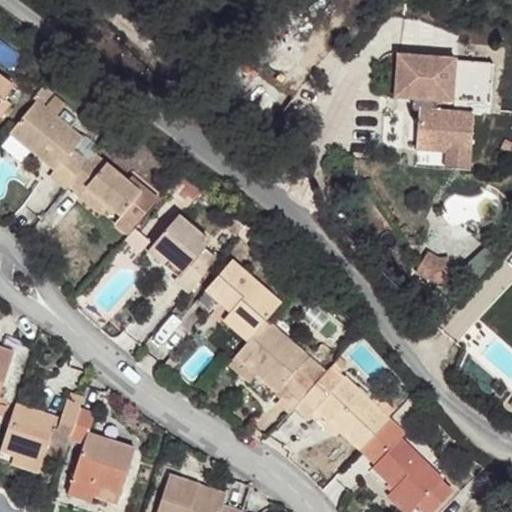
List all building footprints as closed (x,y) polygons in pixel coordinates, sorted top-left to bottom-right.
[(466,54),(410,46),(403,89),(421,90),(434,91),(432,102),(428,101),(428,105),(423,140),(454,145),(455,139),(479,142),(484,105),(444,102),(445,92),(460,95),(466,54)] [(0,128),(10,113),(5,108),(14,94),(0,82),(0,128)] [(434,91),(421,90),(419,105),(428,105),(428,101),(432,102),(434,91)] [(72,193),(93,167),(77,153),(81,148),(85,141),(42,103),(14,137),(60,174),(56,180),(72,193)] [(479,142),(455,139),(454,145),(451,163),(475,166),(479,142)] [(93,167),(98,162),(81,148),(77,153),(93,167)] [(132,243),(164,204),(138,182),(131,188),(98,162),(93,167),(72,193),(84,204),(92,196),(113,212),(125,223),(121,233),(132,243)] [(185,201),(197,189),(185,180),(175,192),(185,201)] [(105,220),(113,212),(92,196),(84,204),(105,220)] [(189,300),(218,266),(204,255),(210,248),(178,221),(151,253),(182,278),(178,283),(175,287),(189,300)] [(425,241),(421,248),(437,258),(448,257),(447,250),(436,249),(425,241)] [(421,248),(413,261),(431,273),(449,272),(448,257),(437,258),(421,248)] [(178,283),(182,278),(151,253),(147,259),(178,283)] [(269,326),(283,309),(231,266),(205,297),(230,320),(255,341),(269,326)] [(246,351),(255,341),(230,320),(223,329),(246,351)] [(308,362),(269,326),(255,341),(246,351),(235,364),(275,398),(308,362)] [(0,413),(4,414),(22,351),(3,347),(0,353),(0,413)] [(313,366),(308,362),(275,398),(272,402),(277,406),(313,366)] [(321,374),(313,366),(277,406),(285,414),(321,374)] [(329,366),(292,407),(301,416),(306,412),(311,406),(337,431),(339,432),(356,450),(384,420),(369,405),(341,378),(340,378),(329,366)] [(377,397),(369,405),(384,420),(387,422),(395,413),(377,397)] [(85,416),(88,403),(73,399),(61,437),(77,442),(85,416)] [(48,465),(62,417),(22,406),(7,455),(48,465)] [(311,406),(306,412),(333,437),(339,432),(337,431),(311,406)] [(99,422),(85,416),(77,442),(92,447),(94,442),(95,436),(99,422)] [(356,450),(358,452),(387,422),(384,420),(356,450)] [(387,422),(358,452),(374,467),(400,440),(403,437),(387,422)] [(115,448),(117,443),(95,436),(94,442),(115,448)] [(374,467),(366,474),(388,495),(392,490),(414,511),(417,508),(422,503),(429,511),(434,511),(454,494),(440,481),(442,479),(400,440),(374,467)] [(129,500),(142,451),(117,443),(115,448),(94,442),(92,447),(81,485),(129,500)] [(45,472),(48,465),(7,455),(5,463),(45,472)] [(241,511),(243,505),(228,500),(229,497),(201,489),(203,483),(172,472),(161,511),(241,511)] [(229,497),(230,491),(203,483),(201,489),(229,497)] [(388,495),(384,499),(397,511),(413,511),(414,511),(392,490),(388,495)] [(429,511),(422,503),(417,508),(420,511),(429,511)]
